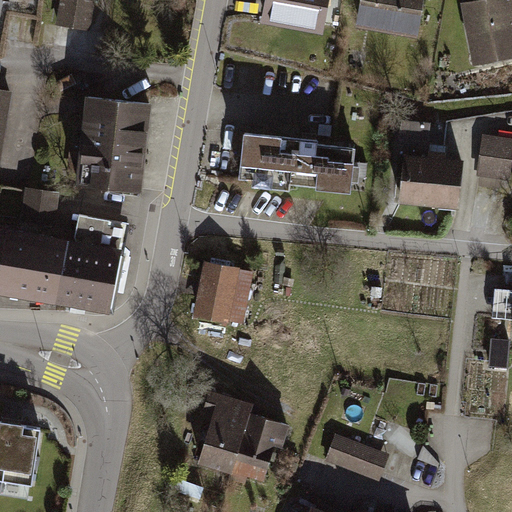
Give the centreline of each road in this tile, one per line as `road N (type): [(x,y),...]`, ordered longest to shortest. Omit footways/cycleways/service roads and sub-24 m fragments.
road 1 (residential): [(511,245),(181,216)]
road 2 (residential): [(217,0),(181,216)]
road 3 (residential): [(181,216),(159,308),(97,378)]
road 4 (unknown): [(314,466),(454,503)]
road 5 (residential): [(97,378),(108,429),(94,511)]
